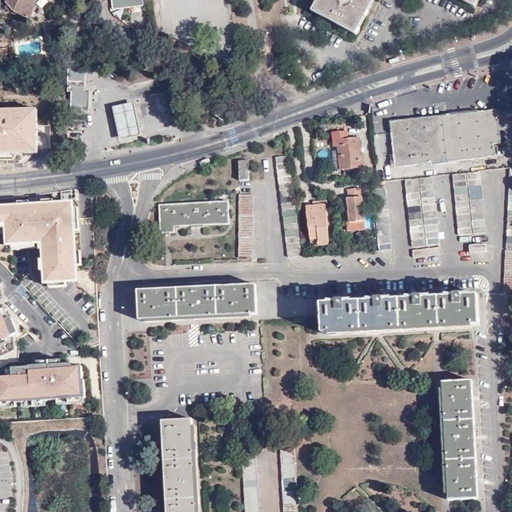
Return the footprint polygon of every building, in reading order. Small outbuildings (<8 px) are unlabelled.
[(6,0),(7,0),(6,3),(13,12),(30,20),(36,0),(6,0)] [(143,0),(112,0),(113,10),(145,6),(143,0)] [(317,0),(311,11),(356,35),(373,0),(317,0)] [(86,68),(68,70),(67,82),(86,82),(86,68)] [(86,82),(67,82),(67,91),(71,91),(71,109),(83,109),(83,111),(89,111),(90,90),(85,90),(86,82)] [(134,103),(114,107),(117,125),(120,139),(140,136),(137,121),(134,103)] [(0,153),(15,153),(37,153),(36,108),(0,108),(0,153)] [(443,121),(391,126),(396,169),(491,157),(490,144),(501,143),(497,115),(479,117),(478,111),(442,115),(443,121)] [(347,131),(332,133),(334,147),(337,147),(340,170),(363,167),(359,138),(348,139),(347,131)] [(289,156),(276,157),(288,257),(301,256),(289,156)] [(249,160),(239,160),(240,181),(250,180),(249,160)] [(480,173),(467,174),(472,234),(485,233),(480,173)] [(466,174),(452,176),(457,235),(470,234),(466,174)] [(433,178),(419,180),(425,246),(440,244),(433,178)] [(417,180),(405,182),(411,247),(424,246),(417,180)] [(385,184),(371,185),(379,251),(392,249),(385,184)] [(360,188),(347,189),(349,198),(347,198),(348,205),(345,206),(347,230),(364,229),(360,188)] [(252,194),(239,194),(238,258),(252,258),(252,194)] [(228,202),(159,205),(160,234),(174,234),(175,226),(229,224),(228,202)] [(318,207),(313,206),(308,207),(311,240),(318,240),(319,246),(329,246),(326,202),(318,202),(318,207)] [(0,223),(7,223),(9,244),(45,242),(45,250),(46,272),(56,282),(66,282),(69,278),(72,281),(77,281),(72,203),(30,206),(0,207),(0,223)] [(486,245),(469,246),(470,253),(487,252),(486,245)] [(442,247),(413,249),(414,259),(443,256),(442,247)] [(511,251),(505,252),(503,295),(504,295),(503,318),(511,318),(511,251)] [(256,284),(137,291),(139,320),(159,320),(198,318),(236,316),(257,315),(256,284)] [(477,296),(320,303),(322,333),(336,332),(370,331),(428,328),(467,327),(479,326),(477,296)] [(0,340),(18,333),(12,318),(5,321),(0,309),(0,340)] [(0,378),(0,402),(16,402),(16,403),(86,398),(84,380),(83,380),(82,366),(67,368),(67,364),(48,366),(39,366),(30,366),(30,367),(12,368),(13,377),(0,378)] [(477,499),(472,381),(442,383),(443,393),(445,438),(448,485),(449,501),(477,499)] [(192,421),(163,422),(167,511),(196,511),(195,478),(193,440),(192,421)] [(280,449),(283,511),(297,511),(294,449),(280,449)] [(244,511),(258,511),(256,459),(242,459),(244,511)]
